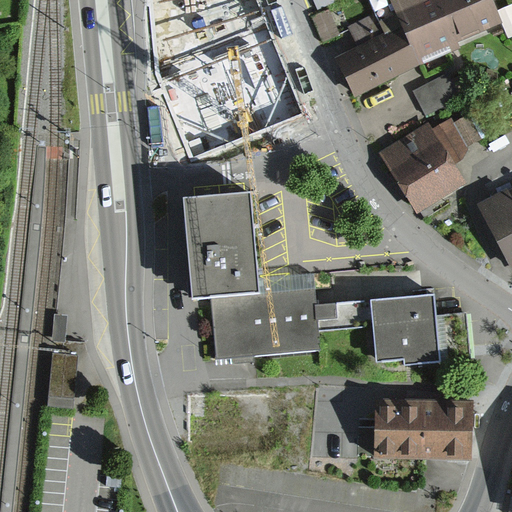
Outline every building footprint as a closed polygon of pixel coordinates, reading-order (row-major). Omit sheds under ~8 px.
[(267,0),(144,0),(150,77),(166,132),(316,118),(267,0)] [(314,0),(319,9),(337,0),(314,0)] [(349,27),(358,48),(336,58),(355,98),(462,48),(460,42),(504,21),(494,0),(387,0),(386,0),(370,0),(377,14),(349,27)] [(330,9),(313,16),(322,41),(340,34),(330,9)] [(453,71),(414,92),(426,114),(465,94),(453,71)] [(430,124),(381,152),(416,212),(465,183),(455,164),(466,157),(470,149),(468,146),(483,137),(470,115),(454,124),(452,120),(434,130),(430,124)] [(511,186),(478,203),(511,266),(511,186)] [(252,193),(184,198),(186,229),(191,299),(213,297),(260,294),(252,193)] [(265,288),(319,286),(318,273),(264,275),(265,288)] [(314,290),(213,297),(217,358),(318,350),(317,330),(315,305),(314,290)] [(435,295),(371,300),(373,325),(376,361),(404,359),(405,366),(440,363),(473,360),(469,312),(437,315),(435,295)] [(371,300),(315,305),(317,330),(373,325),(371,300)] [(76,407),(83,352),(53,348),(47,403),(76,407)] [(475,402),(379,399),(377,459),(473,462),(475,402)]
